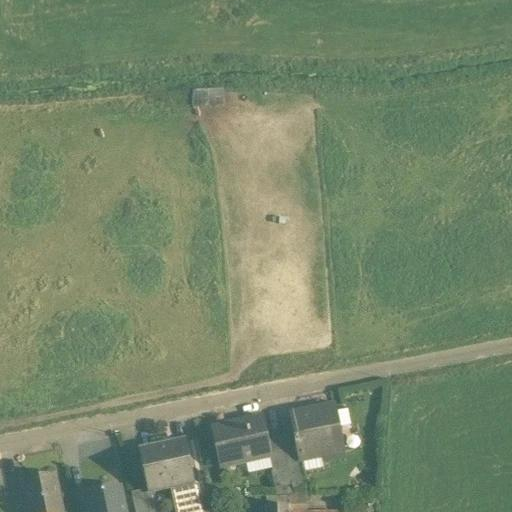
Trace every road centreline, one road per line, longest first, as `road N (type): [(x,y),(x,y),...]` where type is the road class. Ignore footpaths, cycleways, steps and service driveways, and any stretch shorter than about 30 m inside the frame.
road 1 (residential): [(390,369),(0,447)]
road 2 (unclassified): [(511,345),(390,369)]
